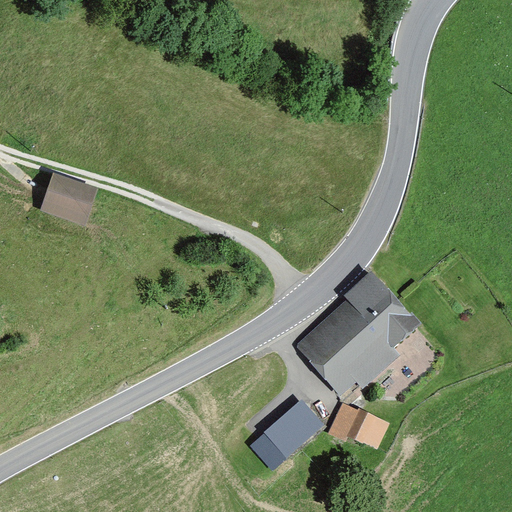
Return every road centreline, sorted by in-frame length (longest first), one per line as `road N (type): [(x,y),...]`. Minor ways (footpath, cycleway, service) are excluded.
road 1 (tertiary): [(0,467),(250,336),(351,257),(393,178),(413,43),(431,0)]
road 2 (track): [(307,298),(238,236),(0,150)]
